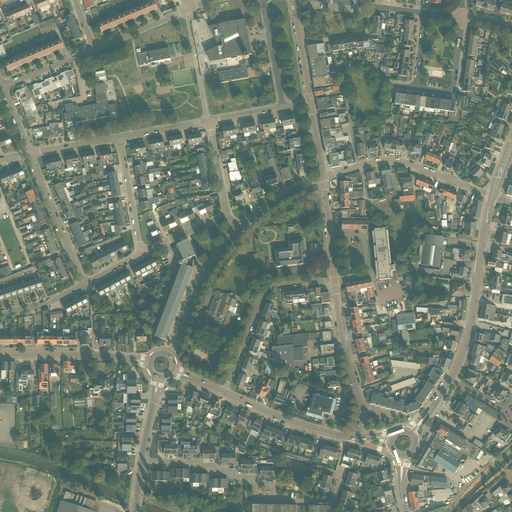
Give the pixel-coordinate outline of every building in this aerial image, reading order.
[(40,0),(34,3),(39,14),(41,13),(40,9),(43,7),(40,0)] [(48,10),(51,9),(47,0),(40,0),(43,7),(45,11),(48,10)] [(92,0),(91,1),(84,4),(86,10),(97,5),(95,0),(92,0)] [(482,8),(488,9),(490,2),(484,0),(482,8)] [(153,2),(149,4),(142,6),(145,14),(155,10),(156,10),(157,10),(153,2)] [(31,12),(28,5),(22,8),(25,15),(28,14),(31,12)] [(506,14),(508,6),(502,5),(500,12),(506,14)] [(134,19),(139,17),(145,14),(142,6),(131,11),(134,19)] [(25,15),(22,8),(16,10),(19,17),(21,21),(22,25),(23,27),(24,31),(27,30),(27,29),(23,20),(24,20),(22,16),(25,15)] [(13,20),(19,17),(16,10),(10,13),(13,20)] [(123,24),(128,22),(134,19),(131,11),(119,16),(123,24)] [(15,23),(13,20),(10,13),(4,15),(9,26),(15,23)] [(115,14),(117,17),(108,20),(112,28),(123,24),(119,16),(118,13),(115,14)] [(383,21),(383,18),(380,18),(380,14),(375,13),(375,17),(374,17),(373,23),(382,24),(386,24),(386,25),(388,25),(391,25),(392,19),(389,19),(389,21),(386,21),(386,22),(383,21)] [(40,15),(36,16),(40,24),(42,23),(45,22),(46,22),(45,20),(44,19),(42,20),(40,15)] [(74,21),(71,15),(61,19),(62,22),(66,20),(67,24),(74,21)] [(39,25),(40,24),(36,16),(32,18),(35,26),(39,25)] [(112,28),(108,20),(107,18),(105,19),(106,21),(97,25),(100,33),(101,33),(112,28)] [(247,28),(246,25),(245,20),(242,21),(222,24),(218,25),(208,27),(217,43),(222,41),(223,45),(207,52),(206,53),(207,56),(209,60),(210,63),(225,60),(232,59),(232,60),(237,59),(237,58),(239,57),(244,56),(245,59),(249,58),(249,56),(252,55),(252,54),(248,55),(244,30),(247,28)] [(70,29),(76,27),(74,21),(67,24),(69,27),(65,28),(61,30),(62,31),(62,33),(63,32),(66,31),(70,29)] [(72,35),(78,32),(76,27),(70,29),(72,35)] [(479,35),(480,29),(475,28),(474,31),(471,31),(470,37),(477,38),(477,35),(479,35)] [(381,30),(372,29),(371,35),(374,35),(374,40),(382,41),(382,36),(381,36),(381,30)] [(81,38),(78,32),(72,35),(73,38),(70,40),(71,42),(81,38)] [(375,44),(374,44),(371,39),(368,39),(368,38),(362,39),(363,48),(369,47),(369,50),(374,49),(375,44)] [(364,51),(363,48),(362,39),(356,40),(356,39),(357,49),(361,48),(362,52),(364,51)] [(410,47),(411,41),(404,40),(403,40),(400,39),(400,42),(402,43),(402,46),(400,45),(400,48),(408,49),(408,47),(410,47)] [(60,40),(49,45),(52,53),(63,49),(60,40)] [(332,44),(330,44),(332,52),(333,51),(333,52),(339,51),(338,41),(332,42),(332,44)] [(49,45),(37,50),(41,58),(52,53),(49,45)] [(309,58),(310,59),(318,57),(317,51),(316,45),(307,47),(308,47),(308,50),(309,53),(309,56),(309,57),(310,58),(309,58)] [(504,47),(502,50),(504,53),(507,56),(510,52),(504,47)] [(408,49),(400,48),(399,51),(399,54),(398,54),(398,57),(400,57),(402,57),(409,58),(410,52),(408,52),(408,49)] [(151,67),(171,63),(170,59),(168,49),(167,49),(149,52),(148,52),(148,53),(137,55),(140,67),(151,64),(151,67)] [(476,59),(477,54),(477,50),(475,50),(469,49),(468,56),(473,57),(472,58),(476,59)] [(37,50),(26,54),(29,62),(41,58),(37,50)] [(26,54),(15,59),(18,67),(29,62),(26,54)] [(313,67),(311,69),(329,66),(329,65),(327,56),(318,58),(318,57),(310,59),(312,61),(310,62),(312,64),(311,66),(313,67)] [(15,59),(4,64),(7,72),(18,67),(15,59)] [(489,64),(498,71),(502,66),(494,59),(489,64)] [(313,78),(313,79),(330,75),(329,67),(329,66),(311,69),(313,70),(312,72),(314,73),(313,75),(314,76),(313,78)] [(248,78),(246,67),(241,68),(229,71),(219,73),(218,73),(219,76),(219,78),(220,83),(225,82),(224,81),(232,80),(232,81),(234,81),(234,80),(244,78),(244,79),(248,78)] [(399,69),(394,69),(393,72),(398,73),(398,76),(406,77),(407,71),(400,70),(399,70),(399,69)] [(68,71),(64,73),(69,84),(70,88),(73,87),(73,82),(71,78),(75,76),(72,70),(69,72),(68,71)] [(106,77),(105,75),(104,71),(101,72),(98,72),(95,73),(96,82),(106,80),(106,77)] [(61,87),(64,86),(69,84),(64,73),(60,74),(60,75),(57,77),(61,87)] [(465,73),(465,79),(471,80),(473,80),(474,80),(482,81),(482,75),(479,75),(479,78),(475,77),(474,77),(473,77),(474,74),(472,74),(465,73)] [(487,83),(491,85),(495,75),(490,73),(487,83)] [(330,75),(313,79),(314,82),(313,82),(313,83),(314,83),(314,87),(314,88),(332,85),(330,75)] [(53,77),(48,79),(53,91),(54,90),(57,89),(61,87),(57,77),(53,78),(53,77)] [(45,82),(41,83),(45,93),(49,92),(53,91),(48,79),(44,81),(45,82)] [(41,95),(45,93),(41,83),(37,85),(37,84),(33,86),(34,90),(32,91),(35,98),(42,95),(41,95)] [(333,92),(341,91),(340,83),(332,85),(333,92)] [(104,84),(103,84),(94,86),(96,95),(95,95),(95,96),(96,98),(97,104),(74,108),(73,104),(64,105),(66,114),(63,114),(65,122),(75,120),(76,123),(107,117),(107,114),(117,112),(116,104),(108,106),(106,93),(104,84)] [(481,98),(476,96),(476,93),(474,90),(473,91),(472,90),(472,87),(475,87),(471,86),(464,85),(463,92),(470,93),(470,92),(471,92),(471,94),(473,95),(471,98),(480,102),(481,98)] [(500,95),(489,86),(489,89),(488,89),(487,90),(490,92),(489,93),(497,98),(500,95)] [(14,95),(14,96),(15,96),(17,101),(19,100),(20,104),(32,99),(29,92),(28,89),(27,87),(25,88),(21,89),(17,91),(16,91),(16,92),(15,92),(15,93),(14,94),(14,95)] [(315,97),(316,96),(319,96),(324,95),(323,93),(332,91),(331,87),(323,89),(322,89),(314,90),(315,97)] [(400,108),(401,95),(396,94),(395,100),(393,100),(393,105),(394,105),(394,108),(400,108)] [(337,108),(337,107),(341,106),(340,101),(336,101),(335,97),(330,98),(331,103),(331,104),(331,105),(328,105),(327,98),(317,100),(317,102),(318,102),(320,111),(319,111),(323,110),(337,108)] [(23,108),(25,111),(31,109),(29,105),(34,103),(32,99),(20,104),(22,108),(23,108)] [(502,108),(501,112),(509,114),(511,107),(508,106),(499,100),(496,106),(502,108)] [(35,107),(31,109),(25,111),(26,115),(25,115),(27,119),(38,115),(35,107)] [(327,110),(319,112),(321,119),(336,115),(335,111),(328,113),(327,110)] [(491,119),(497,121),(498,121),(499,119),(502,120),(506,122),(509,114),(501,112),(500,115),(494,113),(492,113),(491,116),(492,116),(491,119)] [(40,119),(38,115),(27,119),(29,123),(30,123),(31,127),(37,124),(36,121),(40,119)] [(294,116),(288,117),(289,126),(293,125),(293,129),(300,128),(299,123),(295,124),(294,116)] [(492,130),(501,134),(504,127),(496,124),(497,121),(491,119),(488,118),(487,122),(490,123),(490,124),(494,125),(492,130)] [(320,121),(322,131),(342,128),(341,124),(339,125),(335,125),(334,119),(330,119),(320,121)] [(260,133),(261,139),(265,138),(264,134),(270,133),(270,132),(270,130),(268,121),(262,122),(264,132),(260,133)] [(56,138),(53,123),(49,124),(50,130),(46,131),(47,139),(51,138),(51,139),(56,138)] [(60,136),(64,135),(63,128),(62,123),(58,124),(57,123),(53,123),(56,138),(60,137),(60,136)] [(46,131),(45,127),(32,130),(34,134),(42,132),(43,139),(47,139),(46,131)] [(230,136),(229,128),(223,129),(223,132),(219,133),(221,140),(225,140),(225,138),(230,136)] [(335,139),(344,137),(343,134),(342,128),(322,131),(324,141),(332,139),(335,138),(335,139)] [(495,139),(499,140),(501,134),(492,130),(490,135),(486,134),(483,133),(482,137),(494,141),(495,139)] [(386,138),(385,141),(384,149),(390,150),(393,133),(392,133),(392,139),(386,138)] [(201,135),(194,136),(198,154),(205,152),(203,142),(202,142),(201,135)] [(396,151),(402,152),(403,143),(404,141),(406,141),(407,135),(404,135),(404,139),(398,138),(396,151)] [(11,143),(9,136),(3,139),(6,145),(11,143)] [(184,147),(182,136),(175,137),(177,145),(180,144),(181,148),(184,147)] [(198,154),(194,136),(188,137),(190,148),(196,147),(198,154)] [(177,145),(175,137),(169,138),(171,150),(174,149),(177,148),(177,145)] [(484,148),(488,150),(493,151),(495,144),(493,143),(494,141),(482,137),(481,137),(480,140),(484,142),(482,145),(484,146),(484,148)] [(294,147),(304,146),(304,143),(304,142),(303,140),(300,140),(299,139),(303,138),(293,139),(293,140),(289,140),(290,145),(291,151),(295,150),(294,147)] [(409,144),(408,152),(414,153),(416,139),(413,138),(412,145),(409,144)] [(333,139),(332,139),(324,141),(326,155),(330,154),(335,154),(333,139)] [(379,143),(378,139),(375,139),(371,140),(372,146),(369,146),(370,153),(378,152),(377,145),(376,145),(376,143),(379,143)] [(447,153),(448,152),(451,143),(451,142),(444,139),(441,146),(446,148),(444,152),(447,153)] [(165,152),(163,140),(156,141),(158,149),(159,153),(165,152),(166,159),(170,159),(168,151),(165,152)] [(358,158),(365,157),(363,144),(356,145),(358,158)] [(146,153),(145,145),(138,146),(140,159),(141,159),(140,154),(143,153),(144,156),(146,156),(146,153)] [(140,159),(138,146),(132,147),(133,155),(134,160),(137,160),(137,159),(140,159)] [(264,149),(268,161),(274,159),(271,147),(264,149)] [(432,162),(434,156),(431,155),(432,151),(429,150),(428,154),(427,153),(425,159),(432,162)] [(238,156),(241,162),(254,157),(251,151),(238,156)] [(332,167),(347,164),(346,158),(345,152),(335,154),(330,154),(331,160),(332,167)] [(432,162),(439,165),(441,159),(442,155),(439,154),(437,157),(434,156),(432,162)] [(485,154),(483,160),(481,166),(484,169),(486,167),(489,168),(493,157),(485,154)] [(82,169),(81,169),(80,163),(78,164),(76,155),(71,156),(73,168),(76,168),(77,167),(78,170),(82,169)] [(67,169),(73,168),(71,156),(65,157),(67,169)] [(450,170),(451,170),(453,164),(455,160),(451,158),(448,157),(446,161),(444,167),(450,170)] [(60,158),(54,159),(55,168),(58,167),(59,171),(62,170),(62,173),(65,173),(65,172),(64,166),(61,167),(60,158)] [(56,171),(55,168),(54,159),(48,160),(48,161),(45,162),(46,169),(50,169),(50,172),(56,171)] [(308,175),(307,168),(309,167),(308,160),(298,162),(294,162),(295,170),(299,169),(300,177),(308,175)] [(465,162),(459,160),(457,164),(454,171),(460,173),(461,171),(462,171),(464,166),(463,166),(465,162)] [(228,164),(229,173),(231,182),(242,180),(239,171),(236,162),(228,164)] [(482,171),(484,169),(481,166),(478,164),(476,162),(475,162),(473,164),(474,165),(468,172),(471,174),(476,180),(483,173),(482,171)] [(141,164),(140,164),(141,166),(135,167),(136,175),(143,174),(147,173),(145,166),(147,165),(146,163),(141,164)] [(391,175),(390,167),(387,167),(385,168),(381,168),(382,176),(385,194),(390,193),(394,192),(393,184),(390,184),(389,175),(391,175)] [(18,177),(24,175),(21,168),(16,171),(18,177)] [(284,169),(288,180),(289,180),(290,182),(293,182),(288,168),(284,169)] [(407,171),(407,170),(395,169),(395,172),(395,175),(401,176),(404,196),(399,196),(400,200),(394,200),(396,216),(402,215),(401,208),(404,208),(403,202),(414,201),(412,180),(411,175),(407,173),(407,171)] [(274,170),(270,172),(263,174),(265,179),(267,187),(279,183),(276,175),(274,170)] [(10,173),(13,180),(15,179),(18,177),(16,171),(10,173)] [(10,173),(4,175),(7,182),(10,181),(11,185),(12,184),(13,188),(16,187),(14,183),(13,180),(10,173)] [(261,184),(257,173),(250,175),(248,176),(251,187),(253,194),(261,192),(259,184),(261,184)] [(374,173),(367,174),(368,185),(375,184),(380,183),(379,176),(374,177),(374,173)] [(150,187),(155,186),(159,185),(158,180),(154,181),(153,174),(149,175),(148,175),(149,177),(137,179),(138,186),(149,184),(150,187)] [(424,187),(426,181),(418,178),(416,184),(417,184),(415,187),(419,189),(420,186),(424,187)] [(432,190),(434,184),(426,181),(424,187),(432,190)] [(65,184),(64,182),(53,186),(56,192),(63,189),(62,186),(65,184)] [(200,192),(212,190),(211,184),(202,186),(202,189),(200,190),(200,192)] [(242,192),(245,191),(246,190),(243,184),(238,185),(239,188),(232,191),(236,201),(244,198),(242,192)] [(156,189),(155,186),(150,187),(150,190),(146,191),(146,190),(139,191),(141,199),(147,197),(148,199),(153,198),(152,190),(156,189)] [(449,191),(442,187),(439,193),(447,197),(449,191)] [(58,197),(65,194),(63,189),(56,192),(58,197)] [(27,197),(28,199),(34,196),(32,191),(20,196),(19,193),(12,195),(14,199),(20,197),(20,198),(22,197),(23,198),(27,197)] [(120,197),(119,191),(112,192),(108,193),(108,196),(109,199),(120,197)] [(455,200),(457,194),(449,191),(447,197),(455,200)] [(61,203),(68,200),(65,194),(58,197),(61,203)] [(200,196),(203,203),(207,213),(214,210),(211,203),(208,204),(205,198),(210,198),(209,194),(200,196)] [(464,205),(467,198),(461,195),(458,203),(461,204),(459,208),(463,210),(464,205)] [(30,205),(37,202),(34,196),(28,199),(30,205)] [(150,209),(153,209),(152,204),(155,204),(160,203),(159,197),(153,198),(148,199),(148,202),(141,203),(143,211),(150,209)] [(197,199),(196,197),(190,198),(194,208),(197,207),(198,209),(201,215),(207,213),(203,203),(198,206),(198,204),(196,205),(194,200),(197,199)] [(190,209),(185,211),(189,221),(195,218),(192,209),(194,208),(190,198),(185,199),(186,200),(190,209)] [(61,203),(63,209),(78,203),(77,200),(73,202),(72,201),(69,203),(68,200),(61,203)] [(479,219),(483,203),(474,201),(471,200),(470,206),(473,207),(471,216),(471,218),(479,219)] [(75,206),(79,205),(82,204),(81,201),(78,203),(63,209),(65,214),(76,210),(75,206)] [(39,207),(37,202),(30,205),(32,210),(39,207)] [(41,213),(39,207),(32,210),(33,213),(20,219),(21,221),(27,218),(27,219),(35,216),(41,213)] [(511,218),(511,212),(511,210),(511,208),(509,207),(508,210),(507,210),(506,214),(504,214),(503,216),(502,216),(501,219),(511,221),(511,218)] [(76,210),(65,214),(68,220),(72,218),(73,220),(84,215),(82,211),(80,212),(79,209),(76,210)] [(179,214),(177,209),(174,211),(178,221),(181,220),(182,224),(189,221),(185,211),(179,214)] [(155,210),(153,210),(151,211),(158,225),(161,223),(162,225),(161,225),(164,232),(171,229),(167,220),(160,223),(155,210)] [(152,237),(159,234),(156,228),(155,226),(158,225),(151,211),(148,212),(154,224),(148,226),(150,231),(149,231),(152,237)] [(171,218),(167,220),(171,229),(177,226),(173,218),(176,216),(174,211),(168,213),(171,218)] [(44,218),(41,213),(35,216),(27,219),(28,221),(31,220),(33,223),(44,218)] [(347,219),(349,219),(349,230),(355,230),(355,222),(355,218),(352,218),(352,219),(350,219),(350,215),(347,215),(347,219)] [(39,227),(46,224),(44,218),(33,223),(32,223),(35,231),(40,229),(39,227)] [(368,220),(368,218),(362,218),(361,230),(368,230),(368,228),(372,228),(371,219),(368,220)] [(466,229),(475,231),(475,230),(476,229),(476,228),(475,227),(476,224),(472,224),(473,220),(474,220),(465,218),(464,223),(466,223),(466,229)] [(511,221),(501,219),(501,222),(502,222),(502,225),(505,225),(504,229),(511,230),(511,227),(511,226),(511,221)] [(70,225),(72,231),(79,228),(78,225),(82,223),(81,221),(70,225)] [(125,226),(124,221),(117,222),(118,225),(114,226),(115,233),(112,233),(113,236),(122,233),(121,227),(125,226)] [(75,237),(82,234),(79,228),(72,231),(75,237)] [(44,238),(51,235),(48,230),(45,231),(44,229),(37,232),(38,234),(38,236),(42,235),(44,238)] [(386,229),(374,230),(374,232),(375,242),(375,244),(376,247),(376,254),(377,259),(377,262),(378,266),(378,267),(379,275),(379,280),(382,280),(383,280),(391,279),(390,272),(395,271),(395,266),(392,266),(390,266),(386,229)] [(457,239),(471,241),(470,241),(470,237),(474,237),(474,234),(475,234),(475,232),(475,231),(466,229),(465,233),(462,232),(462,235),(458,235),(457,239)] [(511,232),(504,230),(503,233),(500,232),(499,235),(498,235),(497,238),(507,240),(508,234),(510,235),(511,232)] [(425,235),(424,245),(421,269),(439,271),(440,268),(441,268),(443,252),(442,252),(442,251),(445,252),(447,238),(444,238),(439,237),(440,233),(435,233),(434,236),(425,235)] [(77,242),(84,239),(82,234),(75,237),(77,242)] [(46,244),(53,241),(51,235),(44,238),(40,240),(41,243),(38,245),(39,247),(46,244)] [(88,237),(84,239),(77,242),(79,248),(90,243),(88,237)] [(305,262),(305,256),(305,250),(304,250),(303,238),(288,239),(289,246),(274,247),(276,265),(284,264),(284,263),(297,262),(298,263),(305,262)] [(508,245),(506,245),(507,240),(497,238),(496,240),(498,241),(498,243),(501,244),(500,247),(507,249),(508,245)] [(48,249),(55,246),(53,241),(46,244),(39,247),(41,252),(45,251),(48,249)] [(194,256),(187,241),(178,245),(184,258),(185,259),(185,261),(184,261),(179,263),(179,264),(180,265),(182,264),(182,265),(184,266),(157,337),(166,341),(193,269),(192,269),(194,260),(193,257),(194,256)] [(118,245),(122,253),(128,250),(124,242),(118,245)] [(112,248),(116,256),(122,253),(118,245),(112,248)] [(47,256),(58,252),(55,246),(48,249),(50,252),(46,254),(47,256)] [(106,252),(111,259),(116,256),(112,248),(106,252)] [(469,251),(458,250),(453,249),(452,254),(454,255),(454,260),(456,260),(456,261),(460,261),(460,260),(468,262),(469,257),(470,257),(470,256),(470,253),(469,253),(469,251)] [(505,255),(501,254),(502,252),(494,251),(493,258),(497,259),(497,260),(508,264),(508,259),(505,258),(505,255)] [(101,255),(105,262),(111,259),(106,252),(101,255)] [(99,265),(105,262),(101,255),(95,258),(99,265)] [(59,259),(59,258),(53,261),(51,262),(50,259),(43,262),(45,266),(48,265),(48,267),(51,266),(54,264),(57,271),(64,268),(62,264),(62,265),(59,259)] [(95,258),(89,261),(93,269),(99,265),(95,258)] [(157,278),(158,280),(162,278),(166,275),(165,272),(164,270),(158,274),(155,268),(157,266),(153,259),(148,262),(152,269),(155,275),(157,278)] [(500,261),(489,259),(487,266),(506,269),(507,264),(504,264),(504,263),(499,263),(500,261)] [(152,269),(148,262),(143,265),(146,272),(152,269)] [(143,265),(137,268),(143,277),(148,274),(146,272),(143,265)] [(1,269),(2,271),(4,276),(11,274),(8,266),(1,269)] [(65,271),(64,268),(57,271),(59,275),(59,277),(53,279),(53,277),(49,279),(52,285),(56,283),(56,282),(61,280),(67,278),(67,277),(64,271),(65,271)] [(136,278),(141,275),(142,277),(143,277),(137,268),(132,270),(136,278)] [(452,277),(462,278),(462,277),(466,277),(467,269),(459,268),(458,272),(453,271),(452,277)] [(127,273),(122,276),(128,287),(128,286),(126,283),(129,281),(131,285),(133,284),(131,280),(127,273)] [(405,282),(414,284),(415,275),(407,274),(405,282)] [(125,288),(128,287),(122,276),(117,279),(125,293),(127,292),(125,288)] [(493,277),(492,284),(507,286),(507,283),(508,280),(504,280),(504,279),(493,277)] [(40,279),(34,281),(36,290),(42,288),(40,279)] [(111,282),(115,289),(117,292),(120,290),(123,294),(125,293),(117,279),(111,282)] [(371,279),(365,281),(366,288),(373,287),(371,279)] [(30,292),(27,283),(26,281),(20,283),(21,285),(24,294),(30,292)] [(30,292),(36,290),(34,281),(27,283),(30,292)] [(367,291),(366,288),(365,281),(359,282),(361,292),(367,291)] [(115,289),(111,282),(106,284),(110,292),(112,295),(114,294),(117,292),(115,289)] [(356,293),(361,292),(359,282),(352,283),(354,291),(355,295),(353,296),(354,299),(357,299),(356,295),(356,293)] [(346,285),(347,292),(350,292),(351,296),(353,296),(355,295),(354,291),(352,283),(346,285)] [(456,297),(458,297),(459,296),(462,297),(463,291),(464,292),(464,289),(464,288),(464,285),(460,284),(457,283),(457,284),(453,283),(452,287),(453,287),(452,292),(451,295),(456,296),(456,297)] [(114,299),(112,295),(110,292),(106,284),(101,287),(105,294),(108,293),(112,300),(114,299)] [(21,285),(15,287),(18,296),(24,294),(21,285)] [(11,298),(18,296),(15,287),(9,289),(11,298)] [(105,294),(101,287),(96,290),(95,290),(99,297),(100,297),(102,301),(104,300),(102,296),(105,294)] [(315,304),(316,307),(322,307),(322,304),(330,303),(330,299),(329,293),(321,294),(320,289),(320,288),(315,289),(309,289),(310,294),(316,293),(316,298),(321,297),(322,304),(315,304)] [(5,300),(11,298),(9,289),(2,291),(5,300)] [(232,313),(228,311),(230,307),(234,308),(237,301),(230,298),(232,294),(232,293),(231,294),(228,294),(224,294),(221,293),(220,292),(218,291),(216,292),(215,293),(215,294),(215,296),(214,299),(213,299),(211,304),(208,312),(207,311),(205,315),(207,315),(205,319),(220,325),(227,327),(232,313)] [(305,302),(309,302),(307,292),(304,292),(304,291),(298,292),(299,300),(299,302),(305,302)] [(283,303),(286,302),(286,304),(293,304),(292,292),(285,293),(285,294),(282,294),(283,303)] [(88,304),(90,304),(89,295),(86,295),(86,297),(85,297),(84,296),(79,299),(83,306),(88,303),(88,304)] [(511,296),(504,295),(502,305),(511,306),(511,296)] [(375,299),(370,300),(369,296),(367,297),(368,305),(376,303),(375,299)] [(79,299),(74,302),(77,309),(83,306),(79,299)] [(267,304),(264,310),(277,314),(278,312),(274,310),(275,307),(274,307),(274,306),(276,307),(278,301),(272,299),(271,302),(270,305),(267,304)] [(358,303),(358,302),(357,299),(354,299),(355,303),(349,304),(350,307),(357,306),(356,303),(358,303)] [(444,307),(444,309),(466,311),(467,300),(462,300),(459,300),(459,305),(452,305),(452,306),(449,305),(449,307),(444,307)] [(74,302),(68,304),(72,312),(77,309),(74,302)] [(63,307),(67,314),(72,312),(68,304),(63,307)] [(494,314),(495,307),(483,304),(480,319),(489,321),(490,313),(494,314)] [(312,311),(316,311),(320,311),(320,317),(324,316),(324,317),(331,316),(331,308),(324,309),(324,306),(322,307),(316,307),(312,308),(312,311)] [(362,307),(350,309),(351,315),(359,314),(358,311),(362,310),(362,307)] [(456,321),(465,321),(466,311),(444,309),(442,309),(434,309),(434,316),(442,315),(442,313),(457,314),(457,313),(458,313),(458,316),(456,316),(455,316),(455,319),(456,319),(456,321)] [(271,316),(275,318),(277,314),(264,310),(262,316),(266,317),(265,320),(270,322),(271,319),(270,318),(271,316)] [(398,331),(402,331),(407,330),(416,329),(414,313),(396,315),(397,320),(392,321),(393,331),(398,330),(398,331)] [(359,314),(351,315),(352,322),(362,320),(362,319),(364,319),(364,317),(363,314),(359,314)] [(362,320),(352,322),(353,328),(363,327),(363,322),(366,321),(366,318),(364,319),(362,319),(362,320)] [(325,330),(333,329),(332,322),(324,322),(324,319),(315,320),(315,324),(320,324),(320,327),(324,327),(325,330)] [(258,327),(265,330),(267,324),(269,325),(270,322),(265,320),(264,323),(260,321),(258,327)] [(99,336),(99,345),(100,345),(103,345),(106,345),(110,345),(110,336),(104,336),(104,323),(98,323),(98,336),(99,336)] [(354,335),(361,334),(362,336),(368,335),(368,331),(366,331),(365,326),(363,327),(353,328),(354,335)] [(456,329),(456,328),(452,327),(451,327),(443,326),(442,331),(451,333),(450,335),(458,337),(460,330),(456,329)] [(256,334),(255,336),(263,339),(264,337),(265,337),(268,331),(265,330),(258,327),(255,333),(256,334)] [(81,337),(81,345),(88,345),(89,339),(92,339),(92,331),(81,331),(81,337)] [(323,340),(320,340),(320,342),(331,341),(330,338),(332,338),(331,332),(322,333),(323,340)] [(474,341),(475,342),(485,344),(485,341),(491,343),(492,341),(499,343),(500,337),(485,332),(484,333),(486,333),(485,336),(484,336),(476,334),(474,341)] [(118,338),(118,345),(129,346),(129,334),(125,334),(125,338),(118,338)] [(277,339),(278,347),(293,345),(293,349),(303,348),(308,347),(307,334),(280,337),(277,337),(277,339)] [(355,341),(357,347),(364,345),(368,344),(368,341),(367,339),(371,338),(370,335),(368,335),(362,336),(362,339),(355,341)] [(269,342),(263,339),(255,336),(254,339),(253,339),(251,345),(259,348),(264,350),(266,347),(262,346),(263,343),(268,345),(269,342)] [(457,343),(454,342),(449,340),(446,341),(445,345),(448,346),(447,350),(449,350),(454,352),(457,343)] [(367,354),(372,353),(378,351),(378,348),(376,349),(376,348),(373,349),(372,344),(368,344),(364,345),(357,347),(358,354),(366,352),(367,354)] [(250,351),(249,354),(257,357),(260,358),(262,353),(263,354),(264,350),(259,348),(251,345),(249,351),(250,351)] [(274,370),(278,370),(295,368),(294,361),(304,360),(303,348),(293,349),(293,345),(278,347),(272,348),(274,370)] [(335,354),(334,345),(315,346),(315,349),(320,349),(321,355),(335,354)] [(486,348),(475,345),(472,354),(481,357),(482,357),(489,362),(498,367),(506,354),(497,349),(494,353),(486,348)] [(247,357),(244,363),(252,366),(254,360),(258,361),(259,358),(257,357),(249,354),(247,357)] [(481,357),(472,354),(473,354),(472,355),(471,355),(471,357),(471,358),(470,364),(478,366),(477,368),(481,369),(482,364),(479,363),(481,357)] [(450,361),(452,355),(447,355),(439,355),(433,355),(433,359),(426,358),(422,357),(422,364),(425,365),(438,366),(448,370),(451,361),(450,361)] [(371,356),(360,359),(362,366),(369,363),(368,360),(372,358),(371,356)] [(321,364),(324,364),(324,372),(332,371),(332,367),(336,367),(336,363),(335,363),(335,361),(335,358),(336,358),(336,357),(331,358),(320,359),(321,364)] [(373,362),(369,363),(362,366),(364,372),(375,368),(374,367),(373,362)] [(245,370),(243,372),(250,375),(252,376),(256,367),(252,366),(244,363),(242,369),(245,370)] [(493,372),(497,367),(491,364),(488,369),(493,372)] [(47,374),(47,365),(41,365),(41,366),(40,366),(40,370),(38,370),(39,379),(39,385),(43,385),(43,388),(46,388),(46,385),(47,385),(47,380),(44,380),(43,374),(47,374)] [(60,375),(60,367),(60,368),(57,368),(57,365),(50,365),(50,370),(50,374),(56,374),(56,375),(60,375)] [(378,366),(374,367),(375,368),(364,372),(366,378),(373,376),(372,373),(376,372),(375,369),(379,368),(378,366)] [(511,372),(511,370),(506,368),(504,368),(503,371),(503,373),(505,374),(504,377),(511,380),(511,373),(511,374),(511,372)] [(436,369),(433,373),(441,379),(441,378),(440,378),(441,376),(442,377),(444,374),(436,369)] [(465,380),(473,385),(475,381),(477,382),(481,375),(482,375),(468,369),(468,370),(466,375),(468,376),(465,380)] [(332,371),(324,372),(320,372),(320,376),(325,375),(326,384),(327,384),(328,388),(339,387),(338,380),(333,380),(333,378),(337,378),(336,376),(337,376),(337,370),(332,371)] [(21,380),(16,380),(16,389),(18,389),(18,391),(22,391),(22,386),(27,386),(27,384),(26,380),(26,371),(21,371),(21,380)] [(240,374),(238,380),(248,384),(250,378),(249,377),(250,375),(243,372),(242,375),(240,374)] [(433,373),(430,378),(438,383),(437,382),(438,381),(439,381),(441,379),(433,373)] [(79,383),(78,375),(73,376),(73,374),(70,374),(70,376),(70,384),(72,383),(72,386),(76,386),(76,383),(79,383)] [(121,384),(136,385),(136,378),(134,378),(134,375),(136,375),(127,375),(127,381),(121,380),(121,384)] [(374,379),(373,376),(366,378),(368,384),(379,381),(378,378),(374,379)] [(485,387),(490,380),(491,378),(487,377),(482,385),(485,387)] [(511,380),(504,377),(502,382),(501,382),(499,384),(506,387),(507,385),(510,386),(511,385),(511,384),(511,380)] [(430,378),(427,382),(435,388),(435,387),(434,387),(435,385),(436,386),(438,383),(430,378)] [(262,396),(265,397),(269,387),(272,389),(275,382),(267,379),(266,382),(264,382),(263,383),(262,384),(261,384),(261,385),(261,386),(257,395),(258,395),(258,396),(262,398),(262,396)] [(284,389),(286,380),(281,379),(277,392),(279,392),(278,396),(277,395),(274,402),(278,404),(280,405),(281,405),(282,405),(284,399),(287,400),(290,391),(284,389)] [(257,388),(248,384),(238,380),(235,386),(247,391),(248,387),(253,389),(252,392),(255,393),(257,388)] [(424,387),(432,392),(431,391),(432,389),(433,390),(435,388),(427,382),(426,384),(420,380),(418,383),(423,386),(424,387)] [(111,385),(110,385),(108,385),(108,381),(100,381),(100,384),(93,384),(93,393),(97,393),(97,391),(97,390),(100,390),(100,393),(104,393),(104,390),(108,390),(108,389),(110,389),(111,389),(112,388),(112,387),(112,386),(111,385)] [(123,394),(127,394),(130,394),(136,394),(134,394),(134,392),(136,392),(136,385),(121,384),(119,384),(118,388),(127,388),(126,393),(123,392),(123,394)] [(504,390),(506,387),(499,384),(498,387),(499,387),(497,392),(506,398),(507,397),(507,396),(507,395),(507,394),(507,393),(508,392),(504,390)] [(430,395),(432,392),(424,387),(421,391),(429,396),(428,396),(429,394),(430,395)] [(416,394),(426,401),(425,400),(426,398),(427,399),(429,396),(421,391),(418,389),(415,393),(416,394)] [(373,404),(375,405),(377,397),(372,395),(373,394),(372,393),(371,390),(366,392),(369,400),(371,401),(370,404),(373,405),(373,404)] [(191,413),(192,409),(196,410),(198,402),(195,401),(198,394),(192,392),(189,391),(186,401),(188,402),(186,406),(188,407),(187,411),(191,413)] [(335,399),(335,398),(335,399),(325,396),(325,394),(315,391),(314,394),(311,404),(310,404),(309,409),(308,409),(307,414),(322,419),(323,416),(327,417),(327,415),(331,416),(335,400),(335,399)] [(505,400),(506,398),(497,392),(493,397),(498,400),(497,401),(498,401),(498,400),(501,402),(502,401),(503,401),(504,401),(505,400)] [(379,406),(381,406),(383,396),(384,394),(381,394),(379,393),(378,397),(377,397),(375,405),(375,406),(378,407),(379,406)] [(130,394),(127,394),(126,404),(140,404),(139,404),(140,394),(136,394),(130,394)] [(426,401),(416,394),(413,398),(415,400),(423,405),(422,405),(423,403),(424,403),(426,401)] [(169,404),(178,405),(178,403),(183,403),(183,395),(178,395),(169,395),(167,395),(167,397),(168,398),(169,398),(169,404)] [(478,409),(482,411),(485,405),(475,399),(475,400),(467,395),(462,404),(455,400),(453,404),(454,404),(454,405),(455,409),(456,409),(453,413),(460,417),(459,418),(461,419),(462,419),(472,425),(478,415),(475,413),(478,409)] [(208,402),(209,399),(202,396),(199,403),(203,405),(201,410),(207,413),(209,407),(211,403),(208,402)] [(393,401),(391,409),(391,410),(394,411),(394,410),(396,411),(400,399),(394,398),(394,399),(393,401)] [(400,399),(396,411),(396,412),(399,413),(399,412),(401,412),(404,404),(405,400),(400,399)] [(412,405),(419,410),(420,410),(419,409),(420,407),(421,408),(423,405),(415,400),(412,405)] [(217,410),(220,404),(214,401),(212,406),(211,408),(209,407),(207,412),(209,413),(207,417),(212,419),(214,416),(219,418),(221,411),(217,410)] [(140,404),(126,404),(126,406),(126,407),(126,408),(126,409),(126,410),(126,413),(130,413),(135,414),(139,414),(137,414),(137,411),(139,411),(139,404),(140,404)] [(170,414),(169,414),(171,414),(178,414),(178,405),(169,404),(169,411),(170,411),(170,414)] [(416,411),(418,411),(419,410),(412,405),(411,404),(409,404),(409,405),(407,414),(406,415),(407,415),(407,414),(408,414),(410,413),(412,413),(413,413),(414,413),(416,411)] [(233,424),(234,420),(236,415),(232,414),(234,410),(227,407),(222,419),(233,424)] [(130,413),(126,413),(126,423),(135,423),(135,416),(133,416),(133,414),(135,414),(130,413)] [(244,432),(245,428),(246,426),(249,420),(246,419),(247,416),(241,413),(239,418),(236,424),(242,427),(241,430),(244,432)] [(169,414),(162,414),(164,414),(164,416),(162,416),(162,423),(162,424),(171,424),(171,414),(169,414)] [(249,420),(246,426),(249,427),(248,429),(258,433),(259,430),(260,430),(263,423),(256,420),(255,423),(252,421),(249,420)] [(135,423),(126,423),(125,432),(125,433),(131,433),(135,433),(133,433),(133,430),(135,430),(135,423)] [(162,433),(168,433),(171,433),(171,424),(162,424),(162,433)] [(434,435),(438,437),(445,442),(445,443),(448,445),(449,444),(468,457),(469,457),(475,461),(481,450),(460,437),(440,425),(436,432),(434,435)] [(269,437),(273,429),(267,426),(264,434),(264,435),(262,438),(265,439),(266,436),(269,437)] [(490,438),(498,443),(500,439),(506,430),(504,429),(503,428),(502,428),(501,429),(501,428),(501,429),(500,428),(498,432),(495,430),(490,438)] [(276,440),(279,431),(273,429),(269,437),(276,440)] [(506,430),(500,439),(498,443),(503,446),(504,444),(507,445),(511,439),(508,438),(510,434),(509,434),(509,433),(508,432),(508,431),(507,430),(506,430)] [(277,444),(284,446),(286,438),(284,437),(285,434),(279,431),(276,440),(274,443),(277,444)] [(118,432),(118,442),(131,442),(131,435),(129,435),(129,433),(131,433),(125,433),(125,432),(118,432)] [(293,446),(296,437),(290,435),(287,444),(293,446)] [(302,439),(296,437),(293,446),(300,448),(302,439)] [(438,437),(435,441),(430,449),(430,450),(437,454),(439,451),(454,460),(460,464),(463,466),(468,457),(449,444),(448,445),(445,443),(445,442),(438,437)] [(306,449),(308,441),(302,439),(300,448),(306,449)] [(484,444),(475,439),(473,444),(481,449),(484,444)] [(168,441),(167,441),(161,441),(161,454),(161,452),(164,452),(164,454),(171,454),(171,445),(168,445),(168,441)] [(312,451),(315,443),(308,441),(306,449),(312,451)] [(131,442),(118,442),(118,452),(121,452),(127,452),(131,452),(129,452),(129,450),(130,450),(131,443),(131,442)] [(200,450),(200,443),(197,443),(197,446),(190,446),(190,455),(197,455),(197,453),(200,453),(200,450)] [(181,446),(171,445),(171,454),(177,455),(178,452),(181,452),(180,454),(181,454),(181,446)] [(190,446),(181,446),(181,454),(181,452),(184,452),(184,455),(190,455),(190,446)] [(322,446),(320,454),(319,457),(322,458),(328,460),(329,457),(332,448),(325,446),(325,449),(322,448),(323,446),(322,446)] [(425,447),(420,455),(437,466),(438,464),(433,461),(437,454),(430,450),(430,449),(425,446),(425,447)] [(202,450),(200,450),(200,453),(200,459),(200,457),(203,457),(203,459),(209,459),(210,447),(210,450),(202,450)] [(219,457),(219,455),(219,451),(219,447),(210,447),(209,459),(216,459),(216,457),(219,457)] [(235,461),(238,461),(239,461),(239,459),(239,448),(235,447),(235,455),(229,455),(229,464),(235,464),(235,461)] [(329,457),(333,458),(339,460),(340,453),(337,452),(338,450),(332,448),(329,457)] [(353,460),(356,451),(349,449),(349,451),(346,451),(346,448),(344,457),(349,458),(348,461),(349,462),(352,463),(353,460)] [(362,462),(364,456),(361,455),(362,453),(356,451),(353,460),(362,462)] [(433,461),(438,464),(454,474),(460,464),(454,460),(439,451),(437,454),(433,461)] [(121,452),(118,452),(117,452),(117,461),(126,462),(126,455),(125,455),(125,452),(127,452),(121,452)] [(367,457),(364,456),(362,462),(372,465),(374,456),(368,454),(367,457)] [(229,464),(229,455),(219,455),(219,457),(219,463),(219,461),(222,461),(222,464),(229,464)] [(420,455),(418,458),(429,465),(435,468),(437,466),(420,455)] [(383,461),(380,461),(380,458),(374,456),(372,465),(381,468),(383,461)] [(248,461),(248,470),(254,470),(254,468),(257,468),(258,468),(258,465),(258,461),(259,457),(248,457),(248,461)] [(415,464),(414,464),(422,469),(423,467),(426,469),(429,465),(418,458),(415,464)] [(242,459),(239,459),(239,461),(238,461),(238,470),(238,467),(241,468),(241,470),(248,470),(248,461),(242,461),(242,459)] [(116,466),(117,466),(117,471),(126,471),(126,469),(127,469),(128,467),(127,466),(126,466),(126,462),(117,461),(113,461),(113,465),(114,466),(115,466),(116,466)] [(258,468),(257,468),(257,476),(257,474),(260,474),(260,476),(267,476),(268,464),(261,464),(261,465),(258,465),(258,468)] [(268,464),(267,476),(274,477),(274,474),(277,474),(277,465),(268,464)] [(174,479),(180,479),(180,470),(180,469),(180,470),(173,470),(173,471),(171,471),(171,469),(170,469),(170,472),(170,479),(170,482),(173,482),(174,479)] [(187,470),(180,470),(180,479),(189,479),(190,479),(190,474),(190,470),(190,472),(187,472),(187,470)] [(359,472),(350,470),(352,470),(351,473),(349,473),(347,479),(360,483),(360,482),(356,481),(359,472)] [(322,482),(331,484),(333,478),(331,477),(332,474),(321,471),(320,474),(324,475),(322,482)] [(386,471),(381,473),(378,474),(379,477),(376,478),(378,483),(388,480),(386,472),(386,471)] [(151,481),(161,481),(161,472),(154,472),(154,474),(151,474),(151,472),(151,481)] [(170,482),(170,479),(170,472),(170,474),(168,474),(168,472),(161,472),(161,481),(170,482)] [(189,484),(199,484),(199,474),(199,475),(192,474),(192,476),(190,476),(190,474),(190,479),(189,479),(189,484)] [(199,474),(199,484),(208,484),(209,484),(209,479),(209,475),(209,477),(206,477),(206,475),(199,475),(199,474)] [(418,486),(419,492),(427,491),(427,488),(434,489),(434,487),(446,489),(447,479),(412,475),(412,476),(411,481),(410,485),(418,486)] [(209,481),(209,479),(209,484),(208,484),(208,488),(218,489),(219,479),(218,479),(211,479),(211,481),(209,481)] [(219,479),(218,489),(218,493),(223,493),(223,489),(228,489),(228,480),(228,482),(226,482),(226,480),(219,479)] [(360,483),(347,479),(345,485),(348,486),(347,489),(345,488),(358,492),(359,489),(358,489),(360,483)] [(325,495),(326,493),(328,494),(328,493),(326,493),(327,490),(329,490),(331,484),(322,482),(321,488),(316,486),(315,490),(323,492),(322,494),(325,495)] [(501,493),(503,496),(508,492),(511,489),(508,484),(504,487),(502,485),(491,494),(494,497),(501,493)] [(358,492),(345,488),(347,489),(346,492),(344,491),(342,497),(355,501),(351,500),(352,494),(357,495),(358,492)] [(378,500),(385,498),(384,497),(392,494),(390,488),(384,490),(384,493),(383,494),(382,490),(376,492),(376,495),(378,500)] [(428,490),(427,491),(419,492),(417,492),(408,493),(410,505),(414,505),(414,503),(418,502),(418,501),(418,500),(432,498),(431,490),(428,491),(428,490)] [(97,511),(98,509),(94,508),(96,502),(65,492),(62,501),(60,501),(56,511),(97,511)] [(503,496),(497,501),(500,504),(507,500),(509,503),(511,500),(511,492),(510,494),(508,492),(503,496)] [(387,506),(395,504),(394,501),(395,501),(394,499),(392,494),(384,497),(385,498),(386,503),(376,506),(375,501),(371,502),(373,510),(376,509),(377,510),(382,509),(382,510),(387,509),(387,506)] [(341,507),(339,507),(338,510),(344,511),(344,508),(348,510),(348,509),(352,510),(355,501),(342,497),(340,504),(342,504),(341,507)] [(471,505),(473,508),(476,506),(480,511),(483,508),(489,503),(484,498),(481,501),(479,498),(471,505)] [(419,504),(423,503),(423,501),(418,501),(418,502),(414,503),(414,505),(410,505),(411,511),(419,510),(419,504)]
